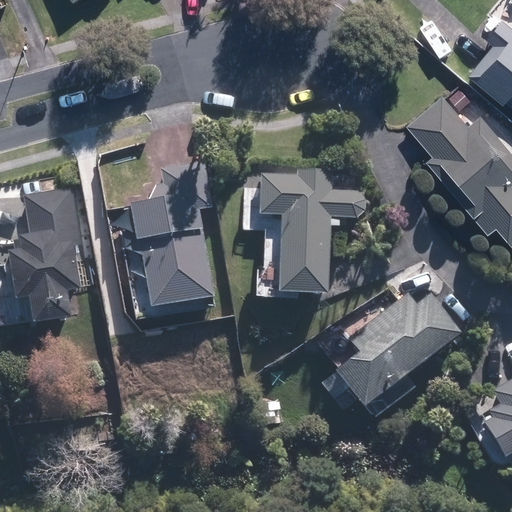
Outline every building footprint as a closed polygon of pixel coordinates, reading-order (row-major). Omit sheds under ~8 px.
[(495,42),(471,72),(507,100),(511,95),(511,96),(511,23),(503,17),(488,36),(495,42)] [(435,152),(429,157),(491,228),(500,221),(511,235),(511,145),(482,111),(470,122),(444,92),(409,123),(435,152)] [(155,198),(135,202),(155,308),(222,295),(205,208),(217,206),(208,159),(164,167),(167,182),(160,183),(155,198)] [(245,188),(244,229),(268,229),(267,267),(262,267),(262,294),(303,295),(303,289),(335,290),(336,215),(362,216),(370,209),(370,197),(363,189),(336,189),(337,168),(301,167),(301,173),(264,171),(264,174),(262,174),(262,188),(245,188)] [(82,185),(28,195),(35,231),(27,233),(28,237),(17,239),(18,247),(16,248),(25,295),(38,292),(44,320),(81,312),(76,287),(102,282),(82,185)] [(342,368),(372,405),(466,332),(434,292),(419,303),(410,291),(353,336),(366,349),(342,368)] [(511,377),(484,394),(498,417),(491,421),(511,454),(511,453),(511,377)]
